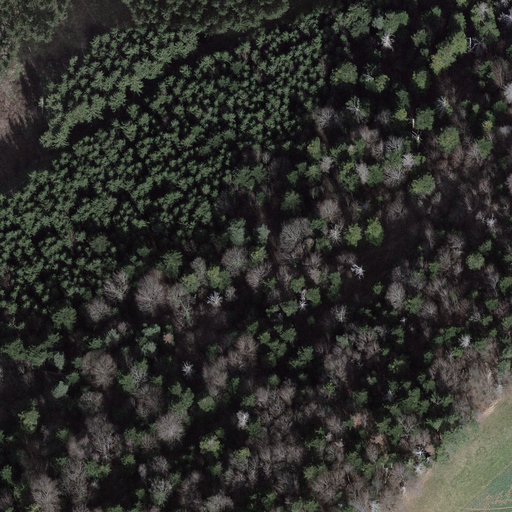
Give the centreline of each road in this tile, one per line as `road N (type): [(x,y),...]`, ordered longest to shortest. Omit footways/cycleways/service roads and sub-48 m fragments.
road 1 (track): [(511,142),(397,244),(252,395),(98,511)]
road 2 (track): [(298,0),(0,193)]
